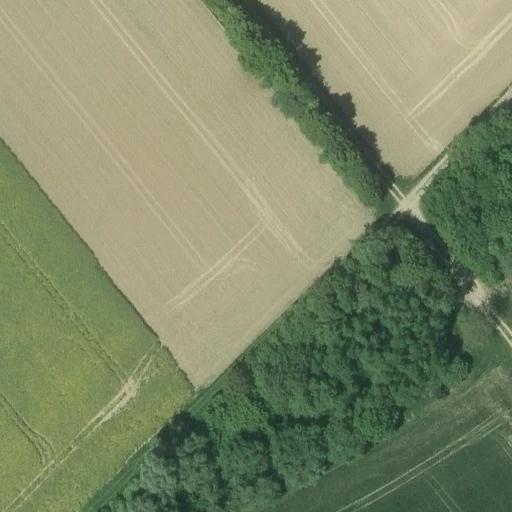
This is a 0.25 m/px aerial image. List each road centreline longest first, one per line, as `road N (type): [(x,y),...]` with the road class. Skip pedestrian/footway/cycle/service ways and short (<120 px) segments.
road 1 (track): [(100,511),(511,98)]
road 2 (track): [(237,0),(511,342)]
road 3 (track): [(511,356),(438,415),(248,511)]
